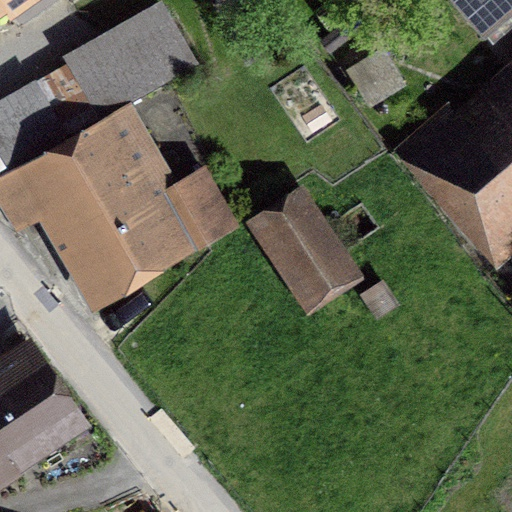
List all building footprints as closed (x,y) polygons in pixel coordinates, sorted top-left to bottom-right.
[(511,0),(451,0),(479,31),(511,1),(511,0)] [(98,117),(193,61),(161,7),(66,62),(68,65),(0,104),(0,150),(8,164),(95,113),(98,117)] [(511,93),(468,133),(446,108),(408,143),(430,168),(436,163),(496,231),(511,216),(511,93)] [(197,245),(234,223),(202,168),(164,188),(153,166),(131,178),(99,120),(29,161),(103,286),(168,244),(151,212),(171,201),(197,245)] [(299,279),(341,252),(302,193),(261,220),(299,279)] [(0,464),(72,417),(27,351),(0,369),(0,464)]
